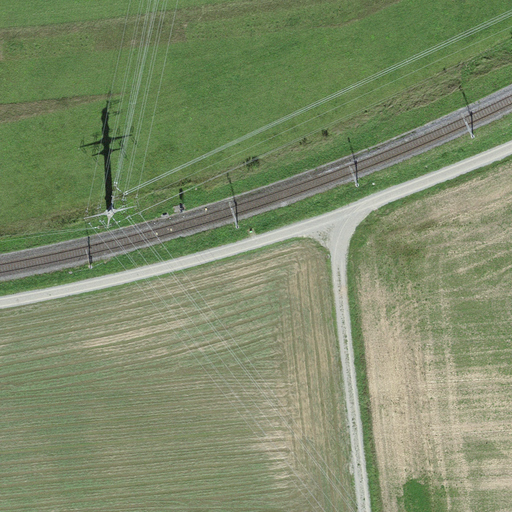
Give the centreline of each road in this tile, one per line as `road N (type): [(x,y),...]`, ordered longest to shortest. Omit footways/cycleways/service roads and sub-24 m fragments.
road 1 (track): [(0,303),(204,259),(511,147)]
road 2 (track): [(366,511),(340,215)]
